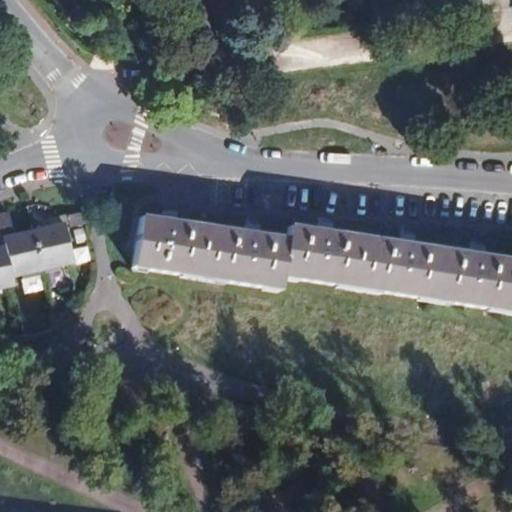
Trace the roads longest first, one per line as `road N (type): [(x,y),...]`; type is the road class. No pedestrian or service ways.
road 1 (track): [(511,432),(154,361),(0,352)]
road 2 (residential): [(511,188),(234,165)]
road 3 (track): [(154,361),(113,297),(95,159)]
road 4 (residential): [(61,154),(234,165)]
road 5 (residential): [(234,165),(87,95)]
road 6 (residential): [(87,95),(4,0)]
